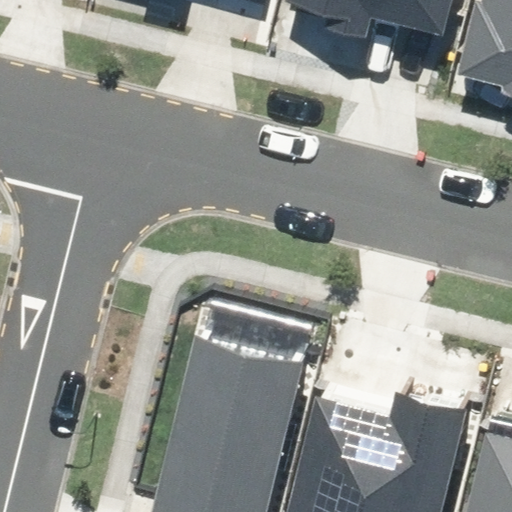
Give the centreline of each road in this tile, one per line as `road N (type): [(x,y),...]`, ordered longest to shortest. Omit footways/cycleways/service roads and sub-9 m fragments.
road 1 (residential): [(96,127),(511,226)]
road 2 (residential): [(96,127),(2,511)]
